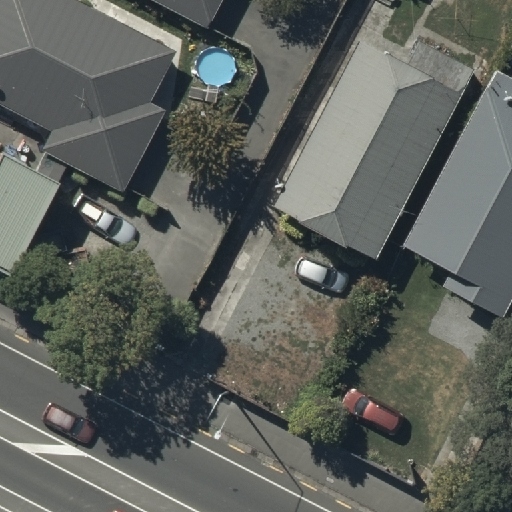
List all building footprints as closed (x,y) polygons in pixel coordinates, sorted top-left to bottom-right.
[(39,147),(121,190),(163,111),(145,101),(172,49),(77,0),(0,0),(0,106),(47,131),(39,147)] [(147,0),(203,29),(217,0),(147,0)] [(511,37),(511,0),(490,0),(476,28),(509,45),(511,37)] [(280,208),(379,259),(478,69),(423,40),(409,68),(365,45),(280,208)] [(497,317),(511,287),(511,96),(494,88),(401,267),(497,317)] [(0,266),(7,270),(54,179),(0,151),(0,266)]
